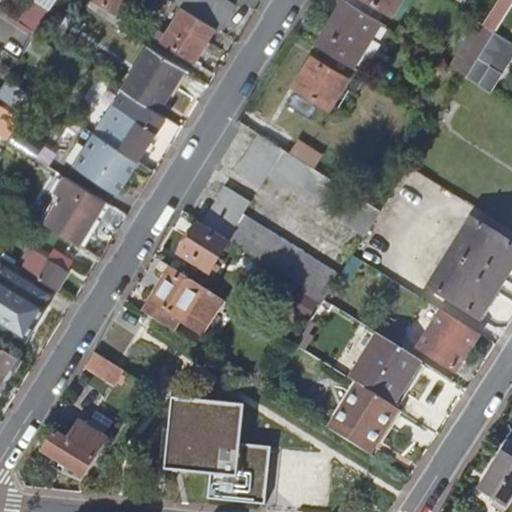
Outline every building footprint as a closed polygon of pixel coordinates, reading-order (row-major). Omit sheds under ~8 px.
[(116,29),(134,0),(90,0),(85,9),(116,29)] [(234,7),(222,0),(166,0),(182,9),(214,29),(219,32),(234,7)] [(363,0),(390,16),(399,0),(363,0)] [(500,29),(511,0),(497,0),(489,25),(500,29)] [(31,1),(17,23),(34,34),(49,11),(31,1)] [(325,31),(316,46),(360,74),(388,28),(346,2),(329,32),(325,31)] [(193,63),(214,29),(182,9),(161,43),(193,63)] [(63,19),(52,12),(44,25),(54,31),(63,19)] [(485,27),(467,55),(476,61),(491,37),(494,32),(485,27)] [(504,45),(491,37),(476,61),(466,77),(479,85),(504,45)] [(148,49),(122,91),(156,113),(182,71),(148,49)] [(467,55),(456,71),(466,77),(476,61),(467,55)] [(328,110),(339,92),(326,85),(333,74),(311,60),(294,88),(328,110)] [(456,76),(442,67),(433,81),(432,79),(419,99),(439,111),(451,92),(447,89),(456,76)] [(346,82),(333,74),(326,85),(339,92),(346,82)] [(19,117),(0,105),(0,134),(5,138),(19,117)] [(112,108),(94,137),(134,162),(137,164),(154,134),(112,108)] [(113,195),(134,162),(94,137),(91,135),(73,163),(98,178),(95,184),(113,195)] [(268,175),(365,235),(380,212),(258,135),(236,173),(260,188),(268,175)] [(61,198),(44,225),(78,247),(105,201),(65,176),(54,194),(61,198)] [(226,189),(203,226),(244,252),(263,264),(324,301),(338,278),(243,217),(250,204),(226,189)] [(429,289),(479,320),(511,267),(511,246),(471,221),(429,289)] [(179,257),(209,275),(228,246),(197,227),(179,257)] [(253,280),(263,264),(244,252),(235,268),(253,280)] [(0,326),(24,343),(55,293),(0,257),(0,326)] [(37,279),(54,290),(65,272),(49,261),(37,279)] [(171,269),(149,304),(179,322),(213,343),(235,310),(171,269)] [(443,314),(418,353),(452,375),(477,335),(443,314)] [(377,335),(350,380),(358,385),(392,406),(420,361),(377,335)] [(0,379),(13,358),(0,349),(0,379)] [(116,386),(124,373),(94,354),(86,367),(116,386)] [(369,456),(397,409),(392,406),(358,385),(330,431),(369,456)] [(208,500),(265,506),(270,448),(241,446),(244,407),(172,400),(165,472),(210,476),(208,500)] [(107,443),(79,425),(67,443),(55,436),(43,453),(83,479),(107,443)] [(503,511),(507,511),(511,505),(511,457),(505,453),(480,492),(496,503),(494,506),(503,511)]
